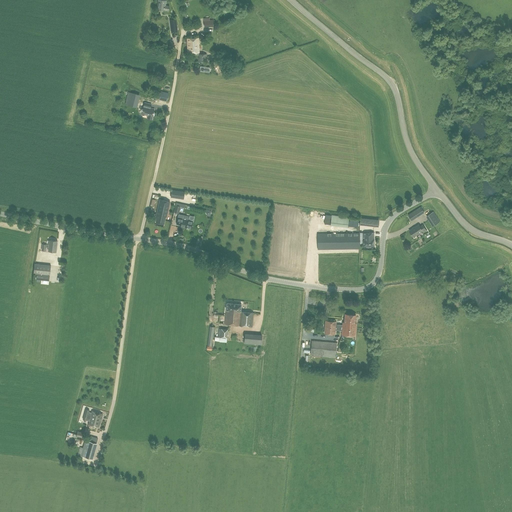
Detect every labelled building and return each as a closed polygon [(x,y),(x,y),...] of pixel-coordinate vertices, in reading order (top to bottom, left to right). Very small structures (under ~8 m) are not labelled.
[(167,0),(165,0),(158,0),(157,10),(169,11),(170,6),(166,5),(167,0)] [(204,27),(214,26),(213,20),(210,20),(209,18),(204,18),(204,27)] [(188,52),(199,51),(198,38),(187,38),(188,52)] [(206,54),(198,54),(198,62),(206,62),(206,54)] [(160,92),(159,99),(167,101),(169,94),(160,92)] [(139,100),(132,98),(130,106),(137,107),(139,100)] [(148,116),(148,118),(152,119),(155,109),(150,108),(151,104),(145,103),(142,115),(148,116)] [(171,197),(184,199),(185,191),(172,190),(171,197)] [(157,211),(158,211),(156,222),(164,224),(166,216),(167,216),(170,202),(160,199),(157,211)] [(412,221),(420,215),(424,212),(421,207),(416,210),(408,215),(412,221)] [(426,216),(433,226),(440,222),(434,211),(426,216)] [(176,224),(181,225),(180,226),(191,229),(193,221),(189,220),(190,216),(179,214),(176,224)] [(331,215),(325,215),(324,224),(331,224),(330,226),(348,228),(348,226),(358,227),(359,220),(349,219),(349,217),(331,215)] [(398,225),(406,221),(404,216),(396,220),(398,225)] [(359,225),(378,227),(379,220),(360,218),(359,225)] [(424,233),(427,231),(423,225),(420,226),(419,225),(409,231),(414,237),(423,231),(424,233)] [(318,234),(318,250),(360,249),(360,233),(318,234)] [(363,233),(363,246),(374,246),(374,233),(363,233)] [(46,244),(42,244),(42,250),(46,250),(46,247),(49,247),(48,251),(56,252),(57,241),(49,240),(48,240),(48,243),(49,244),(46,244)] [(49,280),(50,275),(50,276),(51,265),(35,264),(34,274),(38,274),(37,279),(49,280)] [(226,310),(225,324),(239,326),(241,312),(241,304),(227,303),(226,310)] [(254,313),(241,312),(239,326),(252,327),(254,313)] [(324,333),(335,334),(336,329),(342,330),(342,335),(355,336),(356,324),(355,324),(356,315),(345,314),(344,323),(343,323),(342,327),(336,326),(336,321),(325,320),(324,333)] [(218,328),(218,337),(215,336),(215,340),(227,341),(227,338),(228,329),(221,328),(221,329),(218,328)] [(245,333),(244,344),(261,345),(262,334),(245,333)] [(340,353),(337,353),(338,342),(308,340),(308,345),(312,346),(311,351),(306,351),(306,356),(340,359),(340,353)] [(103,414),(92,411),(92,413),(89,412),(89,410),(85,409),(83,419),(89,421),(89,424),(99,427),(103,414)] [(92,459),(97,443),(96,443),(98,438),(88,435),(87,440),(85,440),(83,448),(80,447),(77,455),(92,459)]
